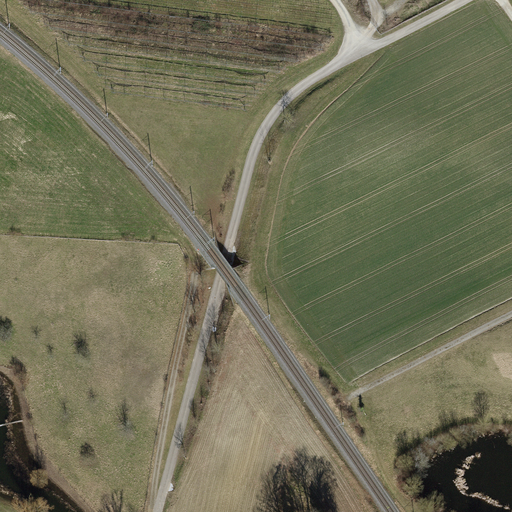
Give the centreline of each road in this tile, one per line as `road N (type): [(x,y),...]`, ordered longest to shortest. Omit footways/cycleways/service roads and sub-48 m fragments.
road 1 (unclassified): [(158,511),(251,164),(272,117),(319,76),(467,0)]
road 2 (track): [(511,314),(371,385)]
